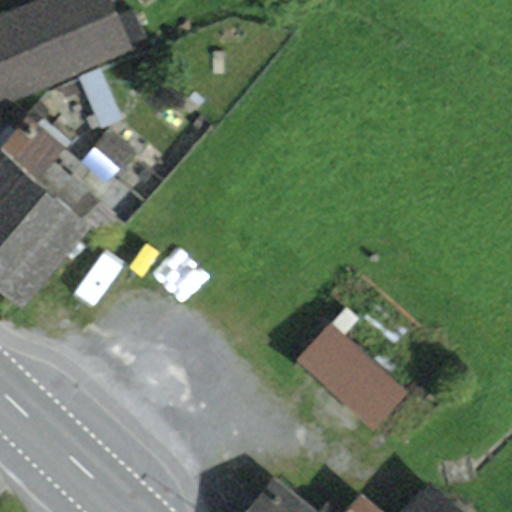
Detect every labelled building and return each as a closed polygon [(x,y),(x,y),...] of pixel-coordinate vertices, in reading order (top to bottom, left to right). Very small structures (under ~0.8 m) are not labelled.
[(0,100),(128,45),(108,0),(37,0),(0,16),(0,100)] [(0,276),(20,293),(82,219),(66,205),(83,186),(53,161),(64,147),(29,118),(18,132),(0,152),(0,276)] [(0,152),(18,132),(8,124),(0,134),(0,152)] [(356,318),(345,308),(303,354),(376,419),(404,388),(343,333),(356,318)] [(309,511),(275,482),(249,511),(457,511),(430,488),(409,511),(379,511),(362,497),(349,511),(334,511),(326,505),(320,511),(309,511)]
